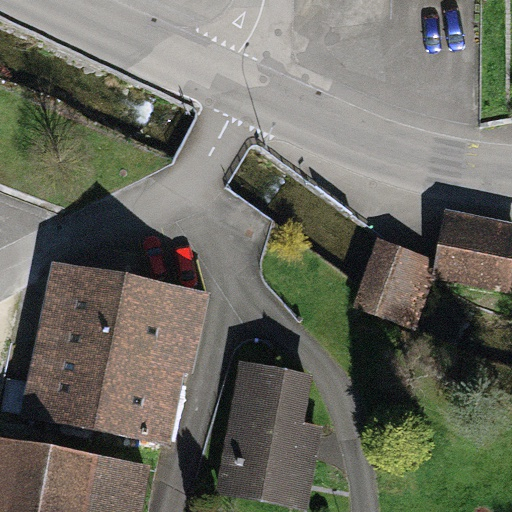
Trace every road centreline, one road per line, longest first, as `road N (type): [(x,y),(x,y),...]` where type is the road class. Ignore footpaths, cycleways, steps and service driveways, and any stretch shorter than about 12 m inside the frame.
road 1 (residential): [(240,97),(202,167),(133,204),(0,256)]
road 2 (secondary): [(511,176),(417,165),(240,97)]
road 3 (secondary): [(240,97),(36,0)]
